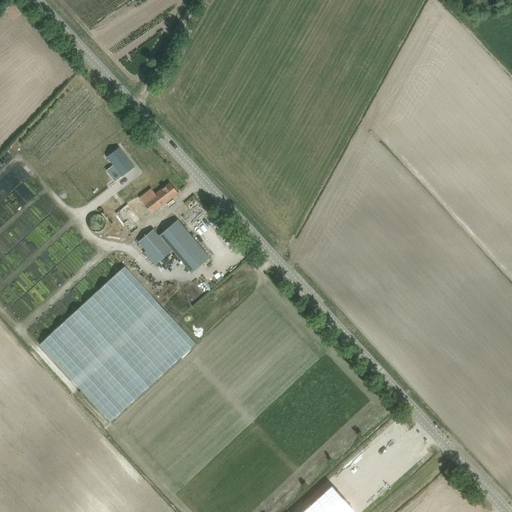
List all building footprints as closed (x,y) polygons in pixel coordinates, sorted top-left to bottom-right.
[(119,147),(107,156),(121,176),(134,166),(119,147)] [(152,213),(170,199),(178,193),(170,182),(155,193),(151,188),(143,194),(139,197),(152,213)] [(128,204),(116,213),(131,233),(139,228),(136,225),(141,221),(128,204)] [(154,229),(139,241),(146,250),(144,252),(155,265),(172,251),(173,250),(192,273),(210,258),(178,219),(159,236),(154,229)] [(125,267),(40,345),(110,422),(195,344),(174,321),(152,296),(125,267)]
